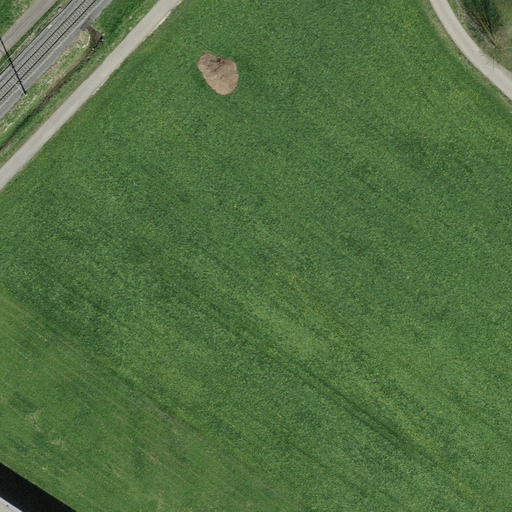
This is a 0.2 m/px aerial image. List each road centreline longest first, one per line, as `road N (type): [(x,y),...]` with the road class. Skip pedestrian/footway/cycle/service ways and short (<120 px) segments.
road 1 (track): [(169,0),(0,175)]
road 2 (track): [(433,0),(440,20),(511,96)]
